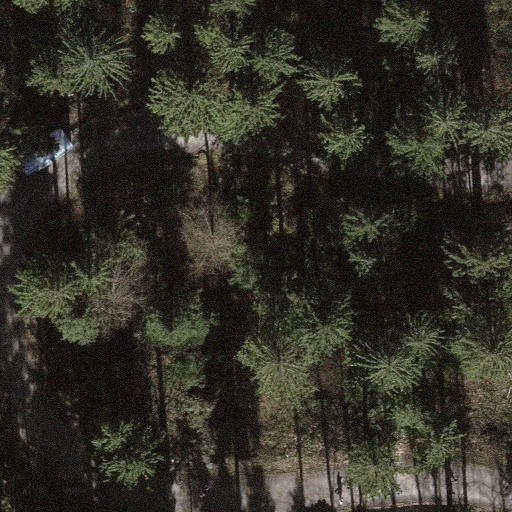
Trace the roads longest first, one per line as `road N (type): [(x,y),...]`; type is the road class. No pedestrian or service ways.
road 1 (track): [(511,492),(433,482),(250,500),(149,488),(101,462),(56,423),(22,366),(0,293)]
road 2 (track): [(511,173),(412,172),(252,127),(198,129),(101,153),(39,189),(0,242)]
